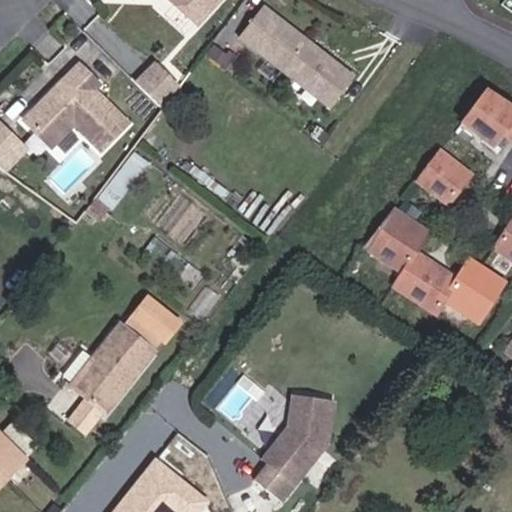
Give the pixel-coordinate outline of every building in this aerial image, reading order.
[(223,0),(174,0),(169,6),(198,32),(224,3),(223,0)] [(267,4),(243,34),(334,106),(358,75),(267,4)] [(96,94),(77,73),(59,90),(63,94),(53,104),(46,103),(20,126),(46,154),(70,132),(96,160),(123,134),(91,99),(96,94)] [(179,98),(155,74),(136,93),(163,120),(179,98)] [(511,129),(511,98),(498,89),(473,120),(493,134),(503,140),(511,129)] [(469,125),(489,139),(493,134),(473,120),(469,125)] [(0,156),(10,147),(0,135),(0,156)] [(0,158),(8,164),(18,155),(10,147),(0,156),(0,158)] [(103,198),(114,206),(151,159),(139,151),(103,198)] [(425,180),(455,204),(478,175),(448,151),(425,180)] [(433,234),(402,209),(372,247),(403,271),(392,283),(432,315),(442,302),(473,327),(503,289),(471,264),(456,282),(418,252),(433,234)] [(511,266),(511,229),(495,255),(511,266)] [(166,333),(186,308),(157,285),(137,311),(166,333)] [(107,407),(109,409),(158,348),(123,317),(95,352),(84,342),(62,368),(94,396),(107,407)] [(246,427),(265,403),(262,400),(272,388),(249,370),(219,407),(246,427)] [(264,475),(292,496),(333,438),(339,392),(297,388),(294,418),(292,437),(275,461),(264,475)] [(74,420),(88,431),(107,407),(94,396),(74,420)] [(266,454),(275,461),(292,437),(294,418),(266,454)] [(0,441),(0,498),(33,465),(5,436),(0,441)]
